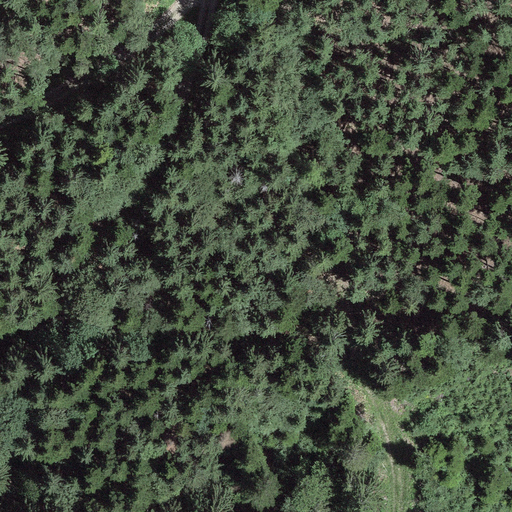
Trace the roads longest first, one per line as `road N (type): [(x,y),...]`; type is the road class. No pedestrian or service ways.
road 1 (track): [(14,511),(15,412),(44,323),(165,141),(205,39),(209,0)]
road 2 (track): [(291,0),(319,205),(397,455),(402,511)]
road 3 (track): [(0,127),(89,80),(197,0)]
